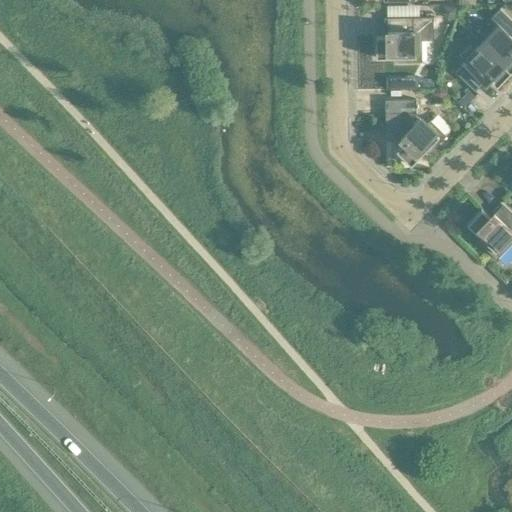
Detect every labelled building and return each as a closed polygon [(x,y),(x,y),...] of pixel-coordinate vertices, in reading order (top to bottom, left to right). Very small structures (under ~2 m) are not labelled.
[(499,25),(482,44),(511,72),(511,70),(511,20),(500,8),(491,17),(499,25)] [(384,18),(387,18),(387,36),(375,36),(376,57),(397,57),(397,62),(422,61),(421,40),(433,40),(433,17),(384,17),(384,18)] [(511,72),(482,44),(464,62),(464,63),(455,72),(478,93),(479,92),(476,90),(488,78),(496,86),(511,72)] [(446,135),(430,119),(426,124),(420,118),(419,118),(416,115),(416,99),(385,99),(385,123),(390,129),(388,131),(389,132),(391,129),(404,142),(395,150),(411,165),(426,149),(429,153),(446,135)] [(467,223),(482,238),(479,242),(496,259),(511,242),(508,239),(511,234),(511,212),(500,201),(500,202),(502,204),(490,217),(481,208),(467,223)]
